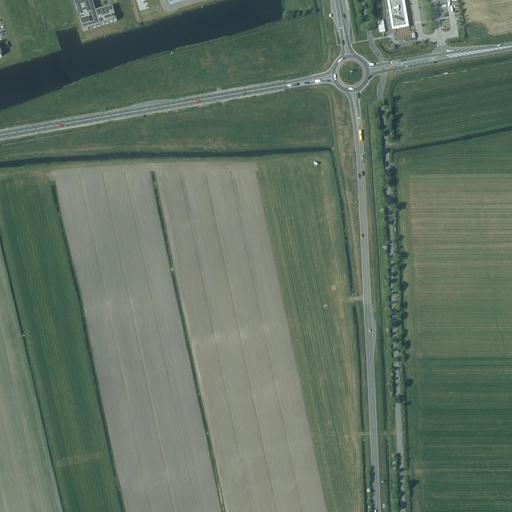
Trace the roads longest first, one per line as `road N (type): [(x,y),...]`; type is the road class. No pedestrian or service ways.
road 1 (unclassified): [(402,511),(382,71)]
road 2 (tertiary): [(376,511),(358,139)]
road 3 (primary): [(0,135),(278,86)]
road 4 (primary): [(511,44),(380,64)]
road 5 (primary): [(382,71),(511,48)]
